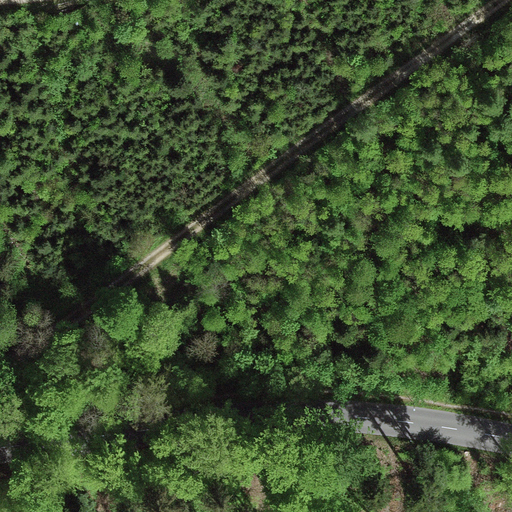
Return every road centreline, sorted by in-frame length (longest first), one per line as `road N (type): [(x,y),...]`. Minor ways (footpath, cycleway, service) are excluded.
road 1 (track): [(0,372),(511,3),(0,1)]
road 2 (secondary): [(0,449),(270,417),(371,414),(511,438)]
